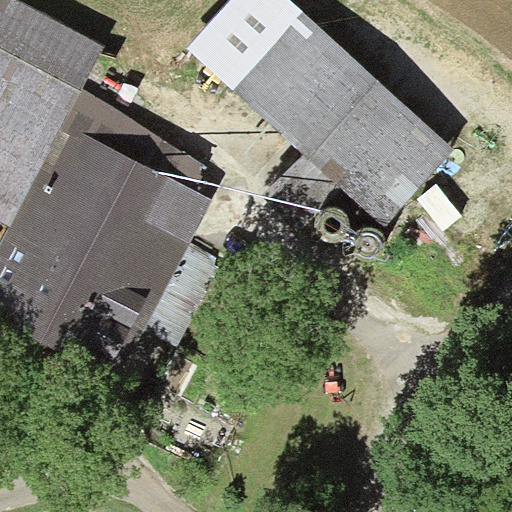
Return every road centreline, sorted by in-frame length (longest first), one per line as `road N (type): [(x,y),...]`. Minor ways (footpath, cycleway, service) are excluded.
road 1 (track): [(511,309),(390,467),(369,511)]
road 2 (track): [(172,511),(131,482),(85,474),(0,499)]
